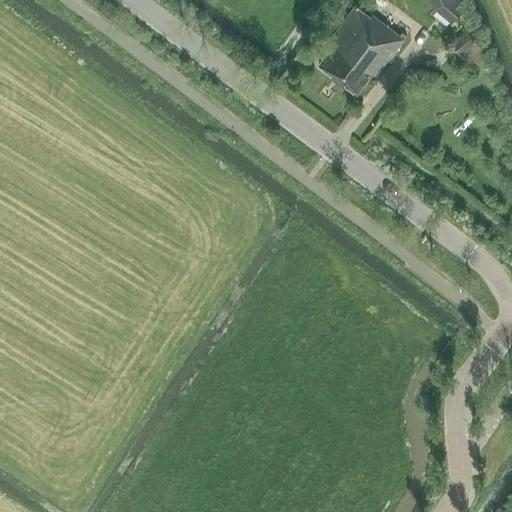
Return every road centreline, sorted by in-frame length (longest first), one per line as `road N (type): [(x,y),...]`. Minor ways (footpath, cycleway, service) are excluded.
road 1 (tertiary): [(511,300),(492,267),(132,0)]
road 2 (unclassified): [(511,316),(455,407),(459,476),(446,511)]
